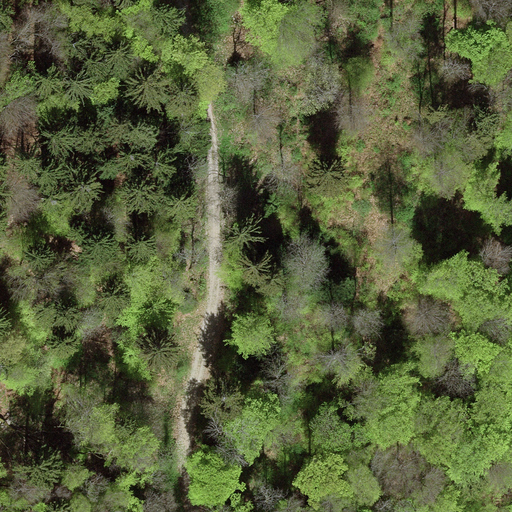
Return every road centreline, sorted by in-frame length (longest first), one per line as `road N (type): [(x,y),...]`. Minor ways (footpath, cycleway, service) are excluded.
road 1 (track): [(183,0),(214,130),(217,184),(206,325),(186,392),(183,443),(194,511)]
road 2 (track): [(238,511),(263,450),(367,350),(384,291),(375,205)]
